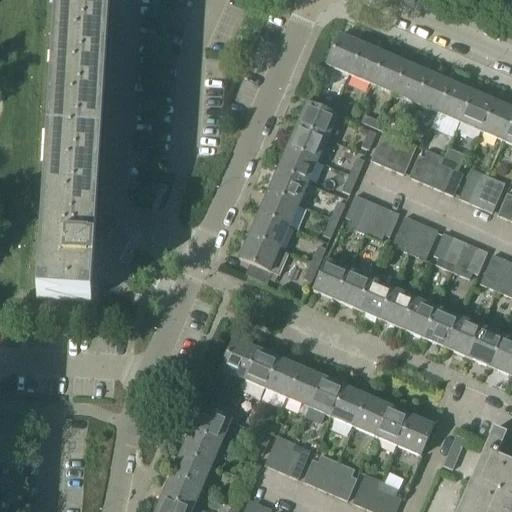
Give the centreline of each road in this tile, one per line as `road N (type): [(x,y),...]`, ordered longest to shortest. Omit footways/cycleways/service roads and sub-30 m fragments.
road 1 (residential): [(112,511),(126,426),(202,249)]
road 2 (residential): [(202,249),(311,0)]
road 3 (residential): [(411,511),(465,386),(511,406)]
road 4 (residential): [(380,0),(511,56)]
